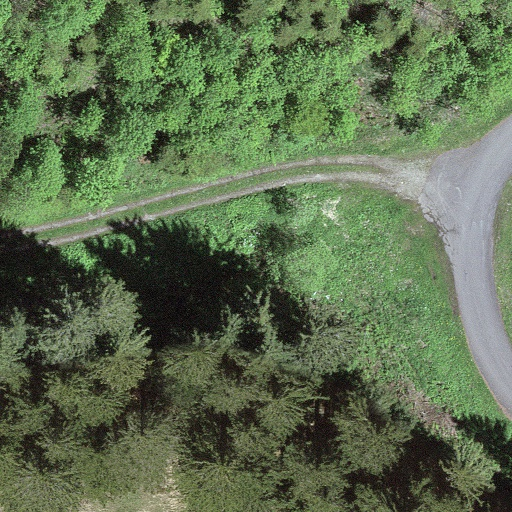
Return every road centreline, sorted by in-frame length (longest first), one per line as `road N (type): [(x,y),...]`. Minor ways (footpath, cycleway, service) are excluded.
road 1 (track): [(0,262),(348,173),(483,190)]
road 2 (unclassified): [(511,374),(489,336),(478,282),(483,190),(511,141)]
